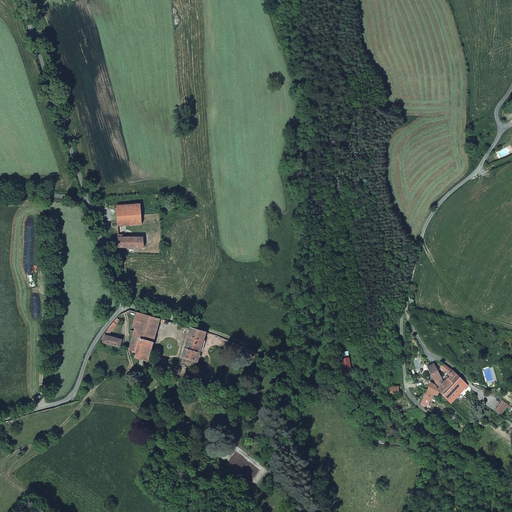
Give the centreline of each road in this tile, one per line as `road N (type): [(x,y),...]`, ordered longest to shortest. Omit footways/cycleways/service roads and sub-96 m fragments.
road 1 (residential): [(511,87),(496,110),(499,133),(477,168),(427,220),(402,308)]
road 2 (unclassified): [(124,305),(222,335),(356,393)]
road 3 (unclassified): [(20,0),(86,199)]
road 4 (residential): [(0,418),(69,396),(91,347),(124,305)]
road 5 (track): [(356,393),(374,440),(411,446),(440,465)]
